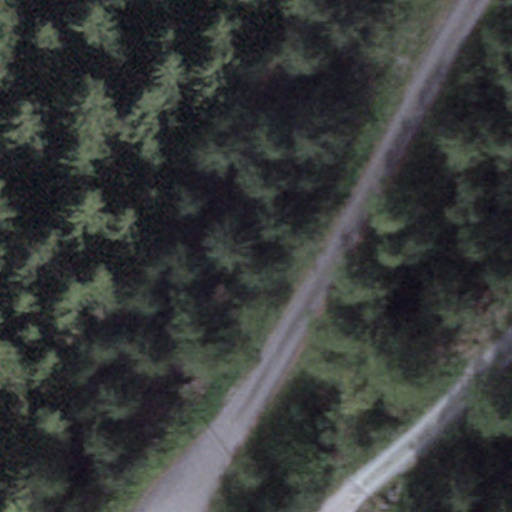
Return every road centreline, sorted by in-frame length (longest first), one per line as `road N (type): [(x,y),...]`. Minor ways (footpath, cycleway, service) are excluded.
road 1 (track): [(481,0),(175,511)]
road 2 (track): [(364,511),(511,382)]
